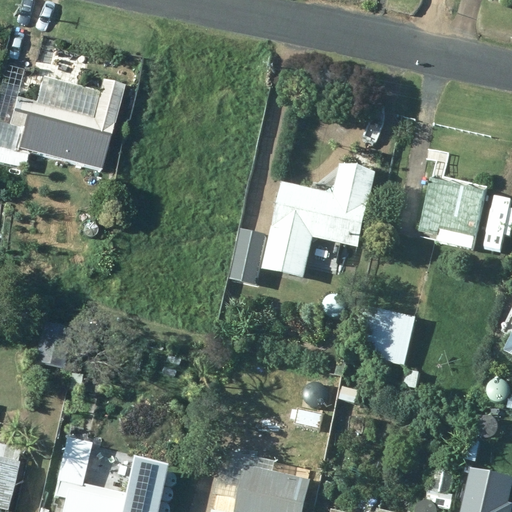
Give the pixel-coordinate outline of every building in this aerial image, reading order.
[(93,116),(16,97),(9,125),(89,146),(84,165),(94,168),(96,161),(104,163),(125,84),(103,78),(93,116)] [(27,151),(0,145),(0,162),(24,167),(27,151)] [(338,194),(286,182),(271,240),(254,236),(248,264),(306,278),(317,235),(361,246),(379,172),(346,164),(338,194)] [(489,192),(435,179),(422,232),(441,237),(440,240),(475,248),(489,192)] [(255,210),(259,190),(248,188),(244,208),(255,210)] [(358,354),(406,366),(419,318),(370,305),(358,354)] [(64,368),(71,328),(42,323),(36,363),(64,368)] [(408,370),(405,385),(418,387),(420,372),(408,370)] [(345,401),(379,408),(381,393),(348,386),(345,401)] [(301,408),(303,394),(289,392),(288,407),(301,408)] [(297,424),(323,430),(327,413),(301,408),(297,424)] [(172,449),(136,440),(130,465),(87,453),(89,446),(76,442),(66,478),(80,481),(81,474),(89,476),(80,511),(148,511),(150,508),(157,510),(172,449)] [(7,511),(22,450),(0,444),(0,511),(7,511)] [(450,493),(455,467),(436,464),(432,489),(450,493)] [(313,511),(319,481),(246,467),(237,499),(217,493),(211,511),(313,511)] [(469,506),(467,511),(511,511),(511,478),(497,475),(488,511),(469,506)] [(373,511),(375,508),(372,502),(367,501),(362,504),(360,509),(362,511),(373,511)]
